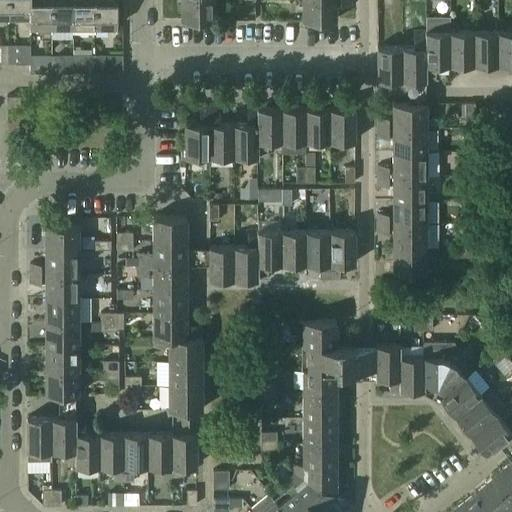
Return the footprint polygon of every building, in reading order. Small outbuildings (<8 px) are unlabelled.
[(29,20),(29,0),(7,0),(8,16),(20,16),(20,20),(29,20)] [(50,0),(29,0),(29,20),(29,32),(51,32),(51,26),(50,0)] [(64,30),(72,30),(72,0),(50,0),(51,26),(64,26),(64,30)] [(94,32),(94,26),(94,0),(72,0),(72,30),(72,32),(94,32)] [(116,0),(94,0),(94,26),(107,26),(107,32),(116,32),(116,0)] [(180,0),(180,20),(214,20),(213,0),(180,0)] [(301,0),(302,20),(335,20),(335,5),(351,5),(351,0),(301,0)] [(449,30),(425,31),(425,79),(436,79),(435,64),(449,64),(449,30)] [(473,30),(449,30),(449,64),(473,64),(473,30)] [(497,30),(473,30),(473,64),(497,64),(497,30)] [(511,30),(497,30),(497,64),(511,64),(511,30)] [(413,46),(402,46),(401,79),(425,79),(425,31),(413,31),(413,46)] [(18,44),(8,44),(8,62),(18,62),(18,44)] [(401,79),(402,46),(377,46),(377,80),(401,79)] [(87,72),(94,72),(94,54),(88,54),(83,50),(75,50),(75,72),(81,72),(81,71),(85,71),(85,72),(87,72)] [(51,72),(51,54),(39,54),(39,72),(51,72)] [(60,54),(51,54),(51,72),(60,72),(60,54)] [(108,54),(94,54),(94,72),(108,72),(108,54)] [(6,95),(6,107),(20,107),(20,95),(6,95)] [(426,102),(392,102),(392,117),(377,117),(377,127),(392,127),(426,127),(426,102)] [(475,102),(463,102),(463,127),(475,127),(475,102)] [(209,156),(209,107),(199,107),(199,123),(185,123),(185,156),(209,156)] [(219,107),(209,107),(209,156),(233,156),(233,123),(219,123),(219,107)] [(247,123),(233,123),(233,156),(257,156),(257,107),(247,107),(247,123)] [(281,107),(257,107),(257,156),(267,156),(267,140),(281,140),(281,107)] [(305,107),(281,107),(281,140),(305,140),(305,107)] [(329,107),(305,107),(305,140),(329,140),(329,107)] [(354,107),(329,107),(329,140),(354,140),(354,107)] [(392,137),(392,151),(426,151),(426,127),(392,127),(377,127),(377,137),(392,137)] [(426,175),(426,151),(392,151),(392,165),(377,165),(377,175),(392,175),(426,175)] [(474,174),(474,163),(462,163),(462,174),(474,174)] [(296,182),(305,182),(305,166),(296,166),(296,182)] [(314,166),(305,166),(305,182),(314,182),(314,166)] [(344,166),(344,182),(354,182),(354,166),(344,166)] [(392,185),(392,199),(426,199),(426,175),(392,175),(377,175),(377,185),(392,185)] [(259,177),(259,187),(272,187),(272,176),(259,177)] [(240,187),(240,197),(257,197),(257,187),(240,187)] [(267,200),(267,188),(258,188),(258,200),(267,200)] [(291,188),(281,188),(282,204),(291,204),(291,188)] [(426,223),(426,199),(392,199),(392,213),(377,213),(377,223),(392,223),(426,223)] [(208,204),(209,220),(218,220),(218,204),(208,204)] [(153,216),(153,240),(186,240),(186,216),(153,216)] [(392,233),(392,247),(426,247),(426,223),(392,223),(377,223),(377,233),(392,233)] [(45,249),(78,249),(78,224),(45,224),(45,249)] [(305,230),(305,263),(319,263),(319,278),(329,278),(329,263),(329,229),(305,230)] [(354,229),(329,229),(329,263),(329,278),(339,278),(339,263),(354,263),(354,229)] [(247,245),(233,245),(233,278),(257,278),(257,263),(257,245),(257,230),(247,230),(247,245)] [(267,263),(281,263),(281,230),(257,230),(257,245),(257,263),(257,278),(267,278),(267,263)] [(305,230),(281,230),(281,263),(305,263),(305,230)] [(132,231),(116,231),(116,240),(132,240),(132,231)] [(110,240),(94,239),(94,249),(110,249),(110,240)] [(116,240),(116,250),(132,250),(132,240),(116,240)] [(137,252),(137,264),(186,264),(186,240),(153,240),(153,252),(137,252)] [(209,278),(233,278),(233,245),(209,245),(209,278)] [(426,247),(392,247),(392,271),(426,271),(426,247)] [(474,256),(474,247),(458,247),(458,256),(474,256)] [(78,249),(45,249),(45,263),(29,263),(29,273),(78,273),(78,249)] [(153,274),(153,288),(186,288),(186,264),(137,264),(137,274),(153,274)] [(45,283),(45,297),(78,297),(78,273),(29,273),(29,283),(45,283)] [(132,288),(116,288),(116,298),(132,298),(132,288)] [(186,312),(186,288),(153,288),(153,312),(186,312)] [(78,321),(78,297),(45,297),(45,321),(78,321)] [(116,312),(110,312),(100,312),(100,321),(116,321),(116,312)] [(153,312),(153,336),(201,336),(201,326),(186,326),(186,312),(153,312)] [(422,314),(413,313),(413,329),(422,329),(422,314)] [(422,314),(422,329),(431,330),(432,314),(422,314)] [(302,345),(307,345),(307,344),(336,344),(336,319),(302,320),(302,345)] [(45,321),(45,345),(78,345),(78,321),(45,321)] [(116,321),(100,321),(100,330),(116,330),(116,321)] [(260,345),(277,345),(277,335),(260,335),(260,345)] [(168,346),(168,360),(201,360),(201,336),(153,336),(153,346),(168,346)] [(423,349),(423,355),(423,389),(431,393),(450,353),(456,339),(422,339),(423,349)] [(497,342),(495,339),(483,349),(488,356),(501,346),(497,342)] [(307,344),(307,345),(307,368),(307,369),(336,368),(336,369),(353,369),(363,369),(374,369),(374,367),(374,345),(363,345),(354,345),(354,344),(336,344),(307,344)] [(375,345),(374,345),(374,367),(374,369),(374,377),(389,377),(389,393),(400,392),(400,389),(399,389),(399,355),(400,355),(400,344),(375,344),(375,345)] [(78,369),(78,345),(45,345),(45,369),(78,369)] [(277,345),(260,345),(260,354),(277,354),(277,345)] [(501,346),(488,356),(494,363),(507,353),(501,346)] [(431,393),(439,397),(465,375),(470,371),(459,357),(450,353),(431,393)] [(422,389),(423,389),(423,355),(400,355),(399,355),(399,389),(400,389),(422,389)] [(118,360),(102,360),(102,369),(118,369),(118,360)] [(201,384),(201,360),(168,360),(168,384),(201,384)] [(336,392),(336,369),(336,368),(307,369),(307,368),(302,368),(302,392),(336,392)] [(465,375),(439,397),(454,415),(480,394),(490,386),(475,368),(470,371),(465,375)] [(45,369),(45,393),(78,393),(78,369),(45,369)] [(118,369),(102,369),(103,378),(118,378),(118,369)] [(140,375),(124,375),(124,384),(140,384),(140,375)] [(260,392),(276,392),(276,383),(260,383),(260,392)] [(124,384),(124,393),(140,394),(140,384),(124,384)] [(168,384),(168,409),(201,409),(201,384),(168,384)] [(276,392),(260,392),(260,401),(276,401),(276,392)] [(302,392),(303,416),(336,415),(336,392),(302,392)] [(470,433),(490,417),(495,412),(480,394),(454,415),(456,417),(470,433)] [(490,417),(470,433),(485,452),(497,442),(509,432),(511,431),(495,412),(490,417)] [(303,416),(303,440),(336,440),(336,415),(303,416)] [(27,416),(27,471),(50,471),(51,450),(51,416),(27,416)] [(51,416),(51,450),(63,450),(63,465),(75,465),(76,417),(76,416),(51,416)] [(76,417),(75,465),(99,465),(99,432),(85,432),(85,416),(76,416),(76,417)] [(261,431),(260,440),(276,440),(276,431),(261,431)] [(99,432),(99,465),(113,465),(113,481),(123,481),(123,432),(99,432)] [(123,432),(123,481),(133,481),(133,465),(147,465),(147,432),(123,432)] [(147,432),(147,465),(161,465),(161,481),(171,481),(171,432),(147,432)] [(171,432),(171,481),(196,465),(196,432),(171,432)] [(510,458),(511,460),(511,459),(511,435),(509,432),(497,442),(503,450),(510,458)] [(276,440),(260,440),(260,449),(276,449),(276,440)] [(303,440),(303,463),(303,464),(336,464),(336,440),(303,440)] [(511,460),(493,475),(511,499),(511,460)] [(336,492),(336,464),(303,464),(303,463),(294,463),(294,472),(336,492)] [(229,469),(212,470),(212,478),(229,479),(229,469)] [(287,478),(296,488),(296,487),(314,509),(315,509),(336,492),(294,472),(287,478)] [(500,511),(511,502),(511,499),(493,475),(474,490),(491,511),(500,511)] [(229,479),(212,478),(212,488),(229,488),(229,479)] [(296,487),(296,488),(278,502),(277,502),(285,511),(317,511),(315,509),(314,509),(296,487)] [(42,504),(51,504),(51,489),(42,489),(42,504)] [(61,489),(51,489),(51,504),(60,505),(61,489)] [(186,489),(186,504),(196,504),(196,489),(186,489)] [(491,511),(474,490),(456,506),(460,511),(491,511)] [(251,508),(254,511),(285,511),(277,502),(278,502),(275,499),(274,499),(270,493),(251,508)] [(229,497),(213,497),(213,505),(213,508),(215,511),(223,511),(229,508),(229,497)]
